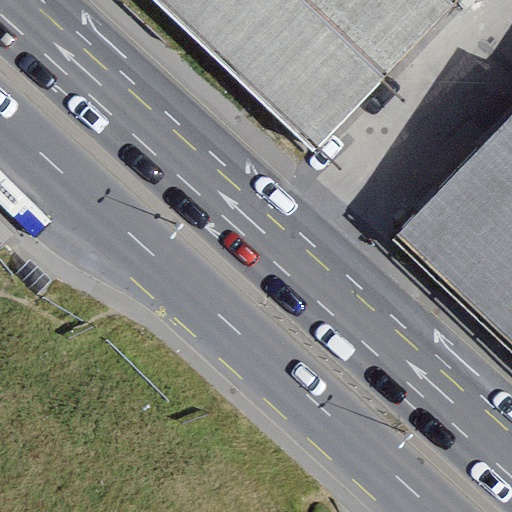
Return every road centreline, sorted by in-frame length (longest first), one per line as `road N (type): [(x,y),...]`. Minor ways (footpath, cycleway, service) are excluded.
road 1 (secondary): [(511,460),(9,0)]
road 2 (secondary): [(0,121),(434,511)]
